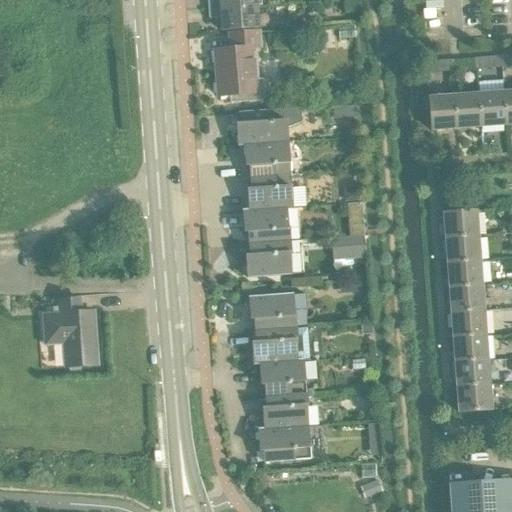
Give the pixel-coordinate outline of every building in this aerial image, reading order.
[(215,0),(207,1),(207,10),(256,6),(255,0),(215,0)] [(347,0),(344,0),(345,13),(354,12),(352,0),(347,0)] [(220,19),(221,31),(258,28),(256,6),(207,10),(208,20),(220,19)] [(216,97),(228,96),(229,104),(260,102),(263,101),(265,99),(267,96),(267,93),(266,79),(256,80),(253,49),(259,48),(258,33),(228,35),(229,50),(213,51),(216,97)] [(511,56),(500,58),(501,67),(511,66),(511,56)] [(475,60),(476,69),(501,67),(500,58),(475,60)] [(450,61),(451,71),(476,69),(475,60),(450,61)] [(425,63),(426,73),(451,71),(450,61),(425,63)] [(511,92),(503,93),(505,126),(511,125),(511,92)] [(478,95),(480,128),(505,126),(503,93),(478,95)] [(453,97),(455,130),(480,128),(478,95),(453,97)] [(431,132),(455,130),(453,97),(428,99),(431,132)] [(237,147),(243,147),(243,146),(287,144),(286,130),(301,124),(300,110),(238,114),(239,125),(236,125),(237,147)] [(248,167),(249,178),(290,176),(289,163),(288,163),(287,144),(243,146),(243,147),(244,168),(248,167)] [(246,191),(247,212),(247,213),(291,210),(290,190),(291,190),(290,176),(249,178),(250,191),(246,191)] [(344,187),(344,202),(359,202),(358,187),(344,187)] [(247,233),(248,245),(289,243),(288,230),(286,230),(285,211),(291,211),(291,210),(247,213),(247,212),(242,212),(243,233),(247,233)] [(442,214),(444,239),(476,237),(474,212),(442,214)] [(362,224),(348,225),(349,239),(363,238),(362,224)] [(444,239),(446,264),(478,261),(476,237),(444,239)] [(349,239),(339,240),(341,260),(365,258),(363,238),(349,239)] [(289,256),(289,243),(248,245),(248,258),(245,258),(246,278),(289,276),(288,256),(289,256)] [(446,264),(448,289),(480,286),(478,261),(446,264)] [(366,280),(352,281),(353,293),(367,292),(366,280)] [(448,289),(450,313),(482,311),(480,286),(448,289)] [(253,320),(254,331),(295,328),(294,316),(292,316),(292,311),(305,310),(304,295),(291,296),(248,299),(249,320),(253,320)] [(52,302),(53,316),(43,316),(45,345),(63,344),(65,368),(68,368),(70,371),(79,371),(80,367),(97,366),(94,313),(81,314),(80,300),(52,302)] [(450,313),(452,338),(484,336),(482,311),(450,313)] [(254,344),(251,344),(252,365),(258,364),(296,361),(308,360),(306,329),(295,330),(295,328),(254,331),(254,344)] [(452,338),(454,363),(486,360),(484,336),(452,338)] [(454,363),(456,387),(456,388),(488,385),(486,360),(454,363)] [(263,385),(263,397),(305,394),(304,381),(303,381),(301,361),(296,361),(258,364),(260,385),(263,385)] [(458,412),(490,410),(488,385),(456,388),(458,412)] [(261,409),(262,429),(262,430),(306,427),(305,407),(306,407),(305,394),(263,397),(264,409),(261,409)] [(307,447),(306,427),(262,430),(262,429),(257,430),(258,452),(262,451),(262,463),(310,459),(309,447),(307,447)] [(377,428),(368,428),(369,436),(377,436),(377,428)] [(511,511),(511,495),(510,496),(508,479),(448,483),(449,511),(511,511)] [(377,481),(360,487),(364,499),(381,492),(377,481)]
